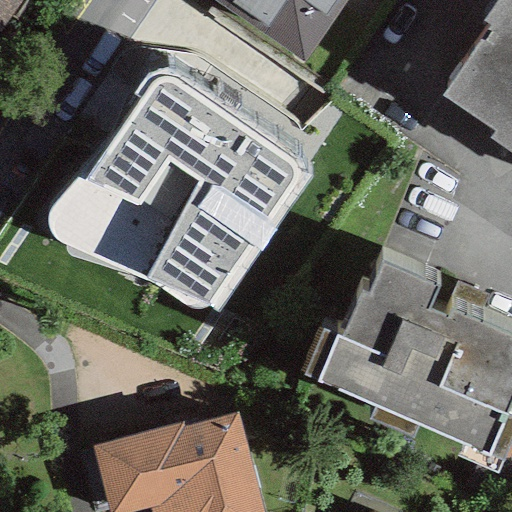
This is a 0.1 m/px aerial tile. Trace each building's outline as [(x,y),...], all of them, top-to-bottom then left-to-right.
[(0,0),(0,25),(0,26),(16,0),(0,0)] [(214,0),(304,61),(345,0),(214,0)] [(511,0),(486,0),(483,4),(492,10),(443,80),(493,116),(488,123),(511,139),(511,0)] [(291,151),(285,145),(176,66),(171,63),(164,63),(157,64),(152,66),(56,194),(47,206),(46,215),(48,222),(58,232),(64,236),(65,244),(70,249),(136,269),(146,270),(154,274),(182,295),(189,299),(196,300),(202,299),(210,295),(286,174),(291,164),(292,154),(291,151)] [(437,269),(381,245),(367,277),(361,274),(341,322),(321,313),(302,358),(501,443),(511,417),(511,401),(504,398),(511,380),(511,320),(429,286),(437,269)] [(181,417),(91,439),(108,511),(149,501),(151,511),(261,511),(236,409),(182,422),(181,417)]
